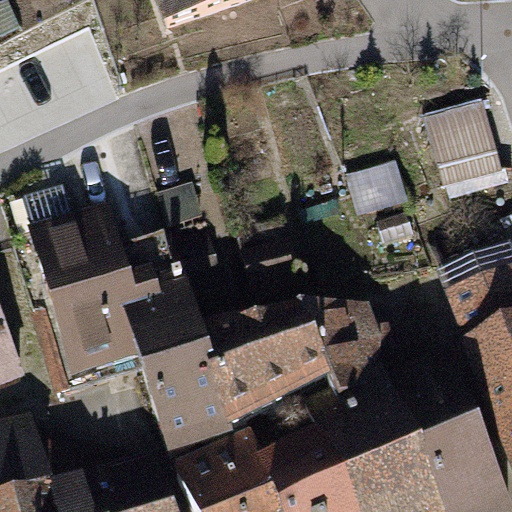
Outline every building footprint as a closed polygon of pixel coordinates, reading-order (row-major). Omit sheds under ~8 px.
[(152,0),(162,26),(254,0),(152,0)] [(483,111),(427,124),(444,193),(500,180),(483,111)] [(395,165),(348,182),(365,227),(411,210),(395,165)] [(194,187),(161,195),(169,230),(202,222),(194,187)] [(73,388),(140,371),(126,322),(164,310),(154,278),(179,270),(189,302),(227,292),(211,232),(122,254),(111,208),(28,231),(73,388)] [(288,245),(239,258),(253,308),(302,294),(288,245)] [(511,251),(440,281),(511,479),(511,251)] [(201,336),(189,302),(179,270),(154,278),(164,310),(126,322),(140,371),(171,464),(231,444),(305,406),(324,445),(354,511),(501,511),(438,371),(427,351),(389,368),(371,317),(276,315),(201,336)] [(0,394),(20,388),(0,340),(0,394)] [(162,511),(147,464),(82,485),(67,438),(43,444),(0,443),(0,511),(162,511)] [(193,511),(276,511),(273,500),(262,472),(249,445),(177,478),(193,511)] [(354,511),(324,445),(262,472),(273,500),(276,511),(354,511)]
